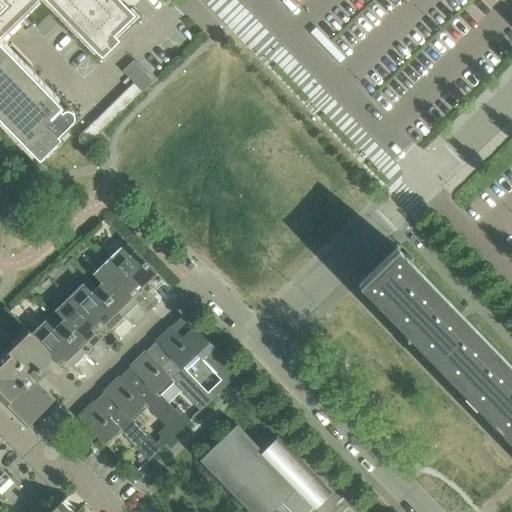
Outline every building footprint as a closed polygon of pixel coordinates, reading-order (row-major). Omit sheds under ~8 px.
[(0,0),(0,119),(1,120),(0,120),(0,123),(14,138),(16,136),(39,160),(56,143),(49,136),(54,132),(57,136),(72,122),(74,116),(70,111),(65,110),(61,111),(59,109),(61,107),(0,44),(0,36),(38,0),(42,0),(100,59),(118,42),(114,38),(134,18),(115,0),(0,0)] [(134,61),(123,71),(143,92),(154,81),(134,61)] [(93,141),(86,134),(81,139),(81,141),(81,143),(83,145),(85,146),(87,146),(93,141)] [(163,279),(136,251),(130,256),(122,248),(108,261),(136,290),(141,285),(149,293),(163,279)] [(511,368),(396,249),(361,283),(511,439),(511,368)] [(136,290),(108,261),(94,275),(102,283),(97,288),(125,317),(138,303),(130,295),(136,290)] [(125,317),(97,288),(92,293),(84,285),(70,298),(98,327),(103,322),(111,330),(125,317)] [(98,327),(70,298),(56,311),(65,320),(59,325),(87,353),(101,340),(92,332),(98,327)] [(238,373),(206,340),(182,316),(156,342),(171,357),(173,356),(186,370),(201,355),(223,379),(212,390),(216,395),(238,373)] [(87,353),(59,325),(54,330),(46,322),(32,336),(53,358),(59,364),(65,358),(73,367),(87,353)] [(36,381),(49,368),(46,365),(53,358),(32,336),(0,366),(0,388),(31,420),(26,424),(27,426),(54,399),(36,381)] [(209,393),(186,370),(173,356),(171,357),(161,367),(145,352),(130,367),(145,382),(147,381),(160,395),(174,382),(201,409),(216,395),(212,390),(209,393)] [(183,418),(160,395),(147,381),(145,382),(135,392),(120,377),(104,392),(119,408),(121,406),(133,420),(148,405),(176,434),(190,419),(186,415),(183,418)] [(156,443),(133,420),(121,406),(119,408),(109,418),(94,402),(78,417),(106,446),(122,431),(149,459),(165,444),(160,440),(156,443)] [(307,511),(328,492),(276,439),(263,452),(237,425),(200,460),(250,511),(307,511)] [(0,487),(11,477),(0,466),(0,487)] [(73,511),(62,500),(49,511),(73,511)]
